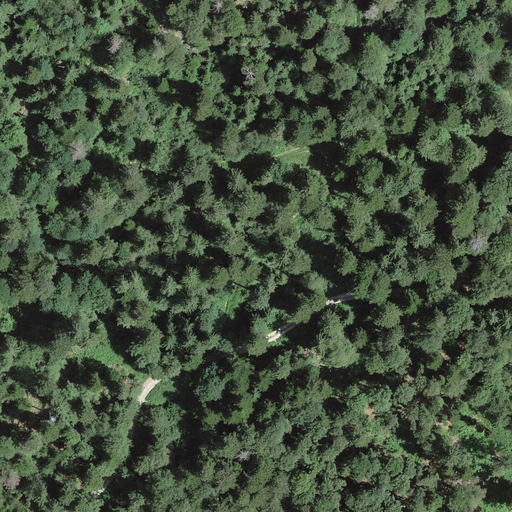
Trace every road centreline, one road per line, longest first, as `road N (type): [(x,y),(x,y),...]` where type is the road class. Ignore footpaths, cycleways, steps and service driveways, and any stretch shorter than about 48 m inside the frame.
road 1 (track): [(210,360),(226,307),(255,259),(327,176),(329,149),(260,165),(0,170)]
road 2 (track): [(82,511),(118,477),(143,402),(164,376),(266,342),(335,299),(429,288),(467,271),(511,204)]
road 3 (track): [(329,149),(346,98),(356,0)]
